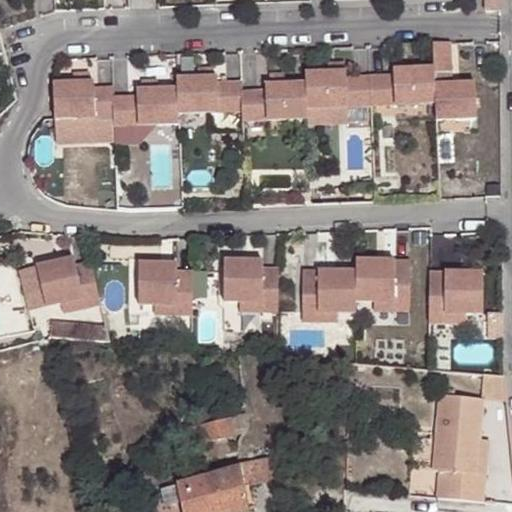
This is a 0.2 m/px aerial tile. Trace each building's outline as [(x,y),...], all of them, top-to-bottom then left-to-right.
[(500,0),(486,0),(486,18),(501,17),(501,8),(500,0)] [(449,49),(431,49),(432,74),(432,79),(450,78),(449,49)] [(369,112),(434,110),(433,91),(432,79),(432,74),(408,75),(393,76),(392,76),(392,82),(368,83),(369,112)] [(304,79),(304,89),(305,115),(369,112),(368,83),(344,84),(344,78),(343,77),(328,78),(304,79)] [(75,87),(52,88),(53,122),(53,123),(112,121),(112,131),(177,129),(176,119),(241,117),(240,97),(239,87),(215,88),(215,82),(214,82),(199,82),(175,84),(175,93),(150,94),(136,95),(135,95),(135,101),(111,102),(111,92),(92,92),(92,86),(91,86),(75,87)] [(241,117),(241,127),(305,125),(305,115),(304,89),(280,89),(265,90),(264,90),(264,97),(240,97),(241,117)] [(450,90),(433,91),(434,110),(434,120),(434,127),(474,126),(473,90),(450,90)] [(70,262),(33,270),(38,291),(43,311),(58,308),(79,303),(81,313),(97,309),(87,266),(72,270),(70,262)] [(300,276),(299,317),(334,318),(353,318),(353,317),(353,307),(371,307),(407,308),(407,266),(353,265),(353,276),(300,276)] [(260,266),(221,266),(221,307),(237,308),(258,308),(258,318),(274,318),(275,274),(260,274),(260,266)] [(174,267),(136,267),(135,308),(151,308),(172,309),(172,319),(189,319),(189,276),(174,275),(174,267)] [(480,281),(426,280),(426,322),(462,322),(479,323),(480,281)] [(79,303),(58,308),(60,318),(81,313),(79,303)] [(407,308),(371,307),(371,317),(406,318),(407,308)] [(172,309),(151,308),(151,318),(172,319),(172,309)] [(258,308),(237,308),(237,318),(258,318),(258,308)] [(334,318),(299,317),(299,327),(334,328),(334,318)] [(462,322),(426,322),(426,332),(462,332),(462,322)] [(477,473),(480,442),(484,399),(440,395),(434,470),(440,471),(437,497),(484,501),(486,475),(477,473)] [(243,430),(243,416),(227,420),(232,437),(243,430)] [(199,433),(202,445),(204,445),(232,437),(227,420),(216,423),(204,426),(198,428),(199,433)] [(489,442),(480,442),(477,473),(486,475),(489,442)] [(238,469),(242,490),(275,480),(272,461),(238,469)] [(238,469),(202,478),(208,511),(247,511),(247,510),(242,490),(238,469)] [(176,485),(176,486),(178,493),(180,505),(181,511),(208,511),(202,478),(183,483),(176,485)] [(178,493),(176,486),(161,491),(164,509),(170,508),(180,505),(178,493)]
